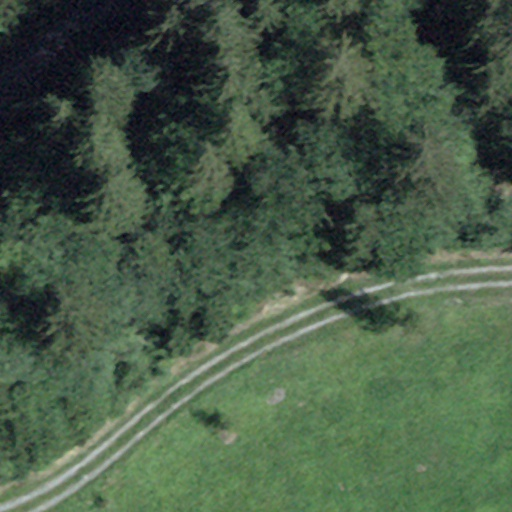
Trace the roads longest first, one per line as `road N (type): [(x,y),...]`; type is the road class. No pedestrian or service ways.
road 1 (track): [(0,510),(66,483),(226,362),(323,311),(511,278)]
road 2 (track): [(0,113),(43,55),(114,0)]
